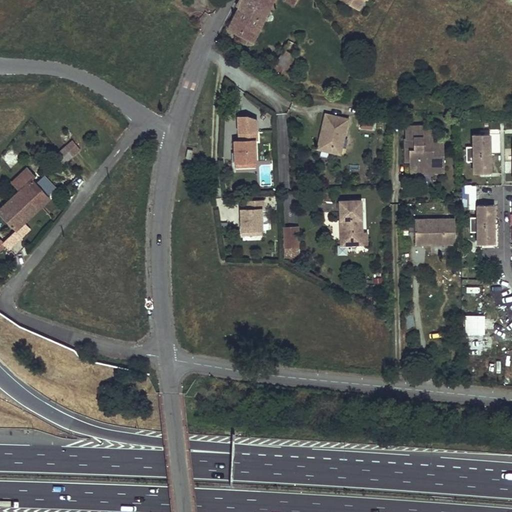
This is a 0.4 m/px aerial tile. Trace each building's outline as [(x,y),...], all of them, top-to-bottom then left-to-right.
[(271,6),(259,0),(239,0),(236,6),(240,7),(228,30),(253,44),(271,6)] [(342,0),(359,9),(363,0),(342,0)] [(298,44),(290,40),(275,66),(283,70),(298,44)] [(317,149),(340,154),(348,119),(325,114),(322,127),(325,128),(322,140),(319,139),(317,149)] [(254,119),(248,115),(238,115),(239,132),(255,131),(254,119)] [(373,118),(361,117),(360,128),(371,130),(373,118)] [(443,141),(433,141),(433,131),(423,131),(423,126),(405,127),(405,139),(413,139),(414,151),(409,150),(409,161),(410,169),(419,168),(420,171),(434,170),(434,167),(444,167),(443,141)] [(239,132),(239,140),(235,140),(236,164),(256,163),(254,140),(255,140),(255,131),(239,132)] [(490,172),(490,132),(473,132),(473,146),(466,146),(467,160),(473,159),(473,172),(490,172)] [(79,149),(70,139),(64,144),(62,146),(70,156),(75,152),(79,149)] [(414,151),(413,139),(405,139),(406,162),(409,161),(409,150),(414,151)] [(57,166),(70,156),(62,146),(50,156),(57,166)] [(9,151),(6,162),(16,164),(19,154),(9,151)] [(13,177),(15,179),(21,185),(17,189),(0,204),(0,214),(15,230),(49,198),(31,179),(34,175),(25,166),(13,177)] [(12,183),(17,189),(21,185),(15,179),(13,177),(10,180),(12,183)] [(463,202),(476,201),(476,184),(463,184),(463,202)] [(241,209),(242,235),(262,234),(261,208),(263,208),(263,200),(245,201),(246,209),(241,209)] [(362,233),(361,200),(339,201),(340,221),(345,220),(345,224),(340,229),(341,238),(346,243),(359,243),(359,233),(362,233)] [(494,242),(493,203),(478,204),(478,216),(471,216),(471,231),(478,231),(478,242),(494,242)] [(297,227),(285,228),(285,249),(298,249),(297,227)] [(367,245),(367,233),(362,233),(359,233),(359,243),(346,243),(341,238),(341,246),(367,245)] [(450,233),(410,234),(410,260),(427,259),(427,256),(437,255),(437,259),(450,259),(450,258),(450,233)] [(485,315),(466,314),(464,352),(484,353),(485,315)]
